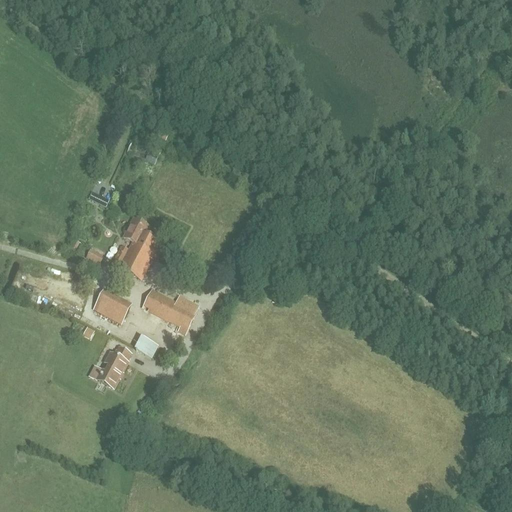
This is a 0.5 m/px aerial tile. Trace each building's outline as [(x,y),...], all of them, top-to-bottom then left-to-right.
[(168,140),(170,136),(150,127),(148,131),(168,140)] [(197,156),(193,163),(201,169),(206,161),(197,156)] [(102,167),(97,180),(102,183),(108,170),(102,167)] [(144,235),(148,227),(133,220),(129,228),(128,228),(127,228),(126,228),(125,228),(125,229),(124,229),(123,230),(123,231),(123,232),(123,233),(123,234),(123,235),(124,235),(124,236),(125,236),(123,239),(132,244),(130,248),(139,253),(142,248),(138,246),(144,235)] [(161,244),(144,235),(138,246),(142,248),(139,253),(130,248),(128,252),(121,248),(111,266),(119,270),(141,282),(161,244)] [(75,253),(80,244),(76,242),(71,251),(75,253)] [(104,257),(92,251),(87,259),(100,266),(104,257)] [(151,307),(148,312),(188,332),(198,313),(153,290),(143,309),(144,310),(146,305),(151,307)] [(129,311),(115,304),(107,318),(122,326),(129,311)] [(158,347),(143,339),(136,352),(151,360),(158,347)] [(113,357),(110,356),(105,365),(112,368),(108,376),(103,373),(98,382),(113,390),(127,364),(126,364),(130,356),(120,351),(118,353),(116,352),(113,357)] [(130,438),(134,440),(137,436),(138,433),(142,425),(133,420),(127,431),(132,433),(130,438)]
